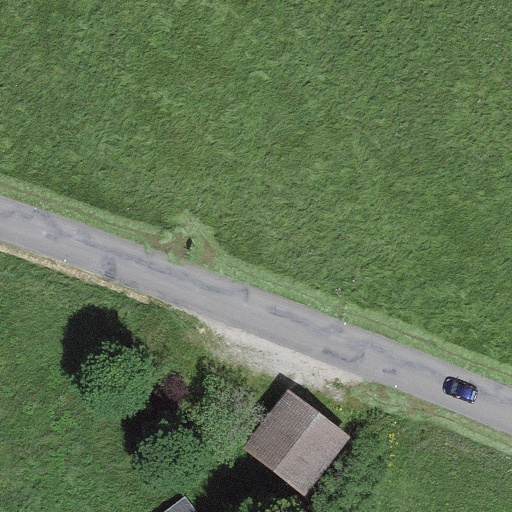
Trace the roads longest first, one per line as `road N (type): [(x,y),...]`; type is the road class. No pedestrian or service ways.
road 1 (unclassified): [(141,273),(511,420)]
road 2 (residential): [(0,222),(141,273)]
